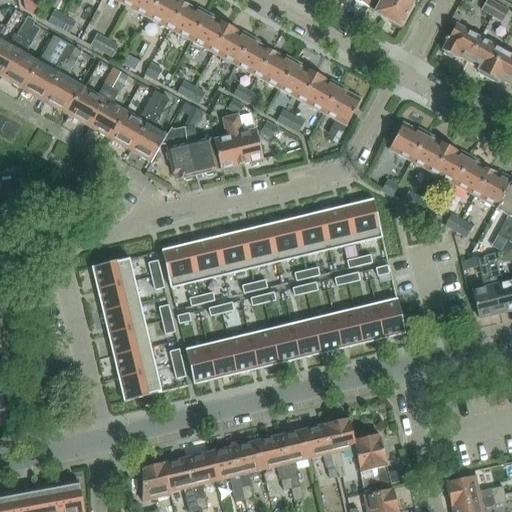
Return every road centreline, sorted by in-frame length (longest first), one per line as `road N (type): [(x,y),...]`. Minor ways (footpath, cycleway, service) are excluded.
road 1 (residential): [(59,249),(101,240),(136,218),(336,177),(398,73)]
road 2 (residential): [(104,438),(406,370)]
road 3 (residential): [(104,438),(59,249)]
road 4 (residential): [(398,73),(263,0)]
road 5 (residential): [(437,511),(406,370)]
road 6 (residential): [(511,135),(398,73)]
